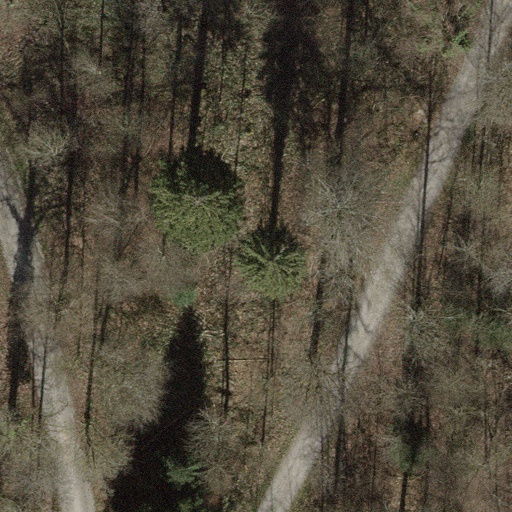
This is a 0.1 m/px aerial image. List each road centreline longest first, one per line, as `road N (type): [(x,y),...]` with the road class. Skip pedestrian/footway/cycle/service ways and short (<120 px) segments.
road 1 (track): [(259,511),(385,283),(503,0)]
road 2 (track): [(0,167),(57,375),(71,511)]
